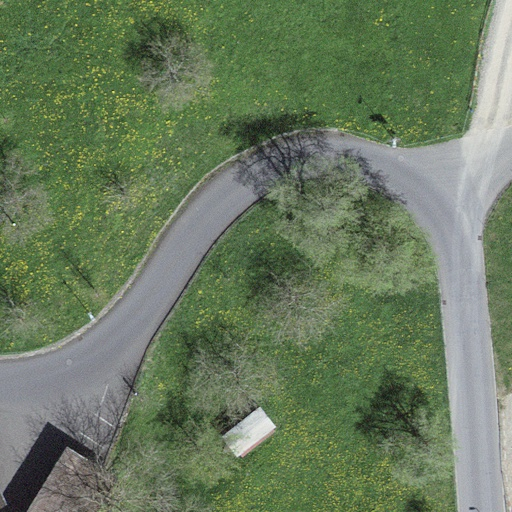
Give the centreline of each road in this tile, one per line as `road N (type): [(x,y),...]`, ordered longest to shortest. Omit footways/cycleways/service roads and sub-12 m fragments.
road 1 (unclassified): [(434,202),(410,181),(352,158),(284,161),(250,176),(201,219),(95,360),(0,386)]
road 2 (unclassified): [(482,511),(459,266),(434,202)]
road 3 (unknown): [(50,376),(39,457),(9,511)]
